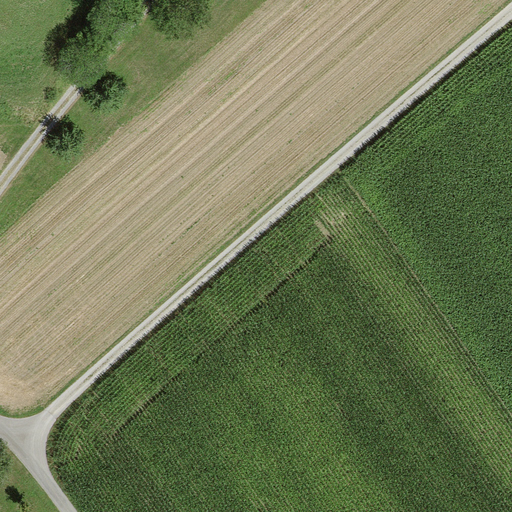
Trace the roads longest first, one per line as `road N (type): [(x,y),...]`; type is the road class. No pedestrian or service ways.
road 1 (track): [(511,3),(21,439)]
road 2 (track): [(152,0),(0,189)]
